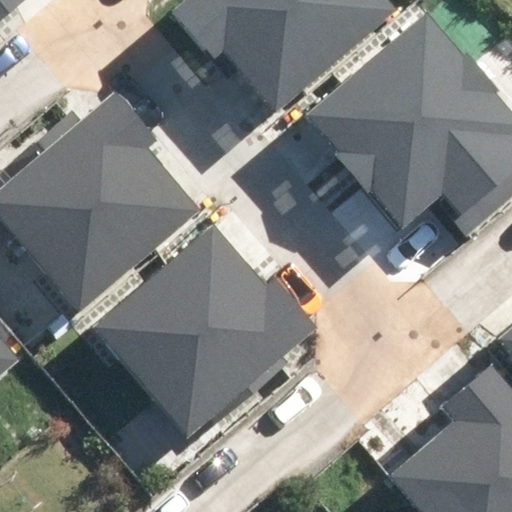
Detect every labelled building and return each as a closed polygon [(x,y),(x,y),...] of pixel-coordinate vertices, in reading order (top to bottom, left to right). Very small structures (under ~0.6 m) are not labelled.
[(207,54),(216,46),(268,106),(381,8),(373,0),(185,0),(171,13),(207,54)] [(460,70),(415,22),(306,122),(342,160),(352,151),(368,169),(362,175),(402,219),(430,193),(462,228),(511,180),(511,138),(500,149),(443,87),(460,70)] [(0,244),(72,327),(192,223),(203,213),(145,146),(155,137),(114,89),(0,188),(0,244)] [(83,326),(152,408),(177,387),(208,424),(274,370),(268,356),(307,324),(217,215),(83,326)] [(511,331),(499,340),(511,356),(511,331)] [(0,386),(26,364),(0,334),(0,386)] [(511,511),(511,410),(464,355),(359,445),(413,508),(408,511),(511,511)]
